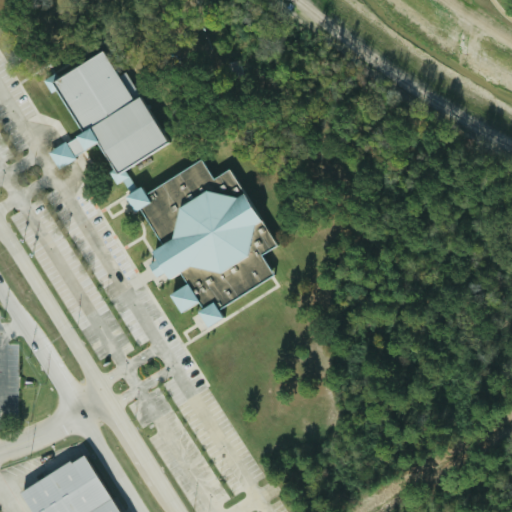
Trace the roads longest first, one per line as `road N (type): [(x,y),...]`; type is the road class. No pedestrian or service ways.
road 1 (secondary): [(107,398),(0,229)]
road 2 (secondary): [(172,505),(107,398)]
